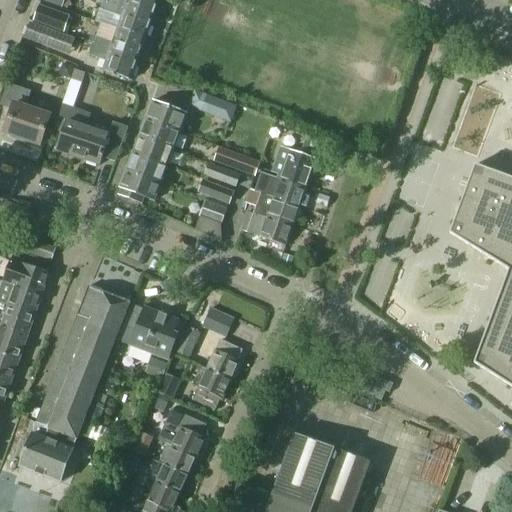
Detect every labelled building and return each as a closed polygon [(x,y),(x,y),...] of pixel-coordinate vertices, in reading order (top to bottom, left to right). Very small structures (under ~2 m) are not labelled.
[(39,0),(39,1),(62,9),(64,0),(39,0)] [(103,0),(103,1),(103,3),(118,8),(151,20),(158,0),(103,0)] [(98,9),(94,22),(95,23),(117,30),(144,40),(151,20),(118,8),(103,3),(100,10),(98,9)] [(38,5),(32,22),(63,33),(69,17),(38,5)] [(24,40),(66,55),(72,40),(30,25),(24,40)] [(96,37),(93,45),(137,60),(144,40),(117,30),(112,43),(96,37)] [(90,47),(88,56),(98,59),(99,56),(107,59),(102,71),(130,81),(137,60),(93,45),(92,48),(90,47)] [(39,146),(49,117),(23,108),(29,93),(24,91),(7,85),(0,104),(0,105),(11,109),(3,133),(39,146)] [(229,123),(234,109),(234,108),(193,93),(188,108),(229,123)] [(151,102),(144,120),(178,132),(185,115),(151,102)] [(62,107),(54,131),(61,133),(55,151),(99,166),(101,158),(112,162),(113,162),(114,163),(127,129),(126,129),(125,128),(113,124),(109,135),(86,127),(90,116),(62,107)] [(272,131),(286,135),(289,123),(276,119),(272,131)] [(144,120),(138,137),(172,150),(178,132),(144,120)] [(307,135),(301,151),(329,161),(334,145),(307,135)] [(138,137),(132,154),(165,166),(172,150),(138,137)] [(214,161),(240,171),(241,171),(239,176),(253,182),(259,164),(244,159),(244,160),(218,150),(214,161)] [(290,152),(280,181),(304,189),(311,170),(310,169),(313,160),(290,152)] [(132,154),(125,170),(159,183),(165,166),(132,154)] [(233,188),(238,176),(208,165),(203,177),(233,188)] [(511,180),(474,166),(448,234),(508,272),(473,364),(511,389),(511,180)] [(118,188),(119,189),(117,195),(140,204),(142,197),(152,201),(159,183),(125,170),(118,188)] [(250,190),(249,193),(297,209),(304,189),(280,181),(260,174),(254,191),(250,190)] [(227,204),(231,193),(202,182),(198,193),(227,204)] [(255,208),(253,214),(291,227),(297,209),(249,193),(245,205),(255,208)] [(321,196),(321,205),(327,207),(330,199),(321,196)] [(5,202),(0,214),(0,220),(21,229),(28,210),(5,202)] [(219,224),(225,209),(204,202),(199,217),(219,224)] [(247,212),(241,230),(285,246),(291,227),(253,214),(247,212)] [(24,239),(20,250),(50,261),(54,250),(24,239)] [(267,260),(278,263),(281,253),(271,249),(267,260)] [(21,265),(14,286),(40,295),(48,275),(21,265)] [(14,286),(7,306),(33,316),(40,295),(14,286)] [(87,287),(35,423),(76,439),(114,340),(128,305),(128,303),(87,287)] [(128,305),(114,340),(166,360),(176,335),(172,333),(176,321),(142,308),(141,310),(128,305)] [(7,306),(0,325),(0,332),(11,336),(13,331),(26,335),(33,316),(7,306)] [(200,327),(207,330),(224,338),(232,321),(208,310),(200,327)] [(0,332),(0,354),(17,361),(24,341),(26,335),(13,331),(11,336),(0,332)] [(219,341),(206,370),(200,367),(200,368),(229,380),(237,363),(235,362),(240,351),(219,341)] [(174,354),(191,362),(196,350),(179,342),(174,354)] [(0,354),(0,378),(10,382),(17,361),(0,354)] [(197,389),(195,394),(192,401),(214,411),(220,398),(221,399),(229,380),(200,368),(191,386),(197,389)] [(163,374),(155,394),(173,401),(182,382),(163,374)] [(0,400),(3,402),(10,382),(0,378),(0,400)] [(150,407),(162,413),(168,401),(156,395),(150,407)] [(94,403),(81,437),(99,443),(104,443),(107,442),(109,439),(109,435),(108,432),(105,429),(93,424),(95,422),(98,423),(104,407),(94,403)] [(158,440),(167,444),(195,457),(203,439),(200,438),(205,426),(171,411),(158,440)] [(59,482),(76,439),(35,423),(31,421),(27,432),(31,433),(18,467),(59,482)] [(140,433),(132,451),(145,457),(153,439),(140,433)] [(350,511),(369,463),(294,435),(271,497),(237,485),(226,511),(350,511)] [(159,462),(164,464),(163,466),(187,476),(195,457),(167,444),(159,462)] [(98,473),(117,482),(126,461),(107,453),(98,473)] [(137,476),(179,494),(187,476),(163,466),(152,461),(148,471),(141,468),(137,476)] [(143,511),(166,511),(167,511),(169,511),(180,511),(179,509),(173,506),(179,494),(137,476),(134,483),(152,491),(147,502),(147,503),(143,511)] [(105,511),(121,511),(118,510),(121,504),(111,498),(105,511)]
